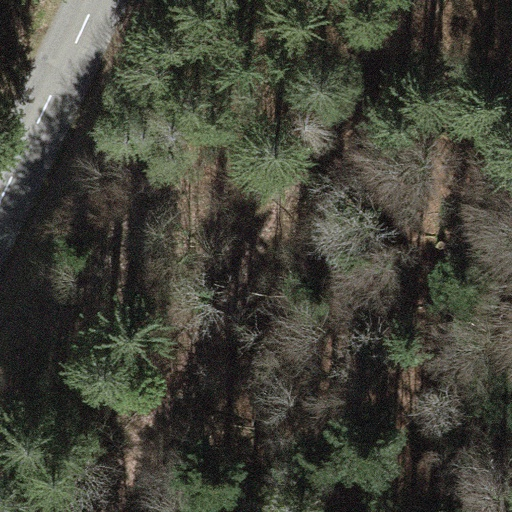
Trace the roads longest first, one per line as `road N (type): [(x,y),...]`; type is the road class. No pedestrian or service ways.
road 1 (track): [(108,511),(435,0)]
road 2 (secondary): [(0,189),(90,0)]
